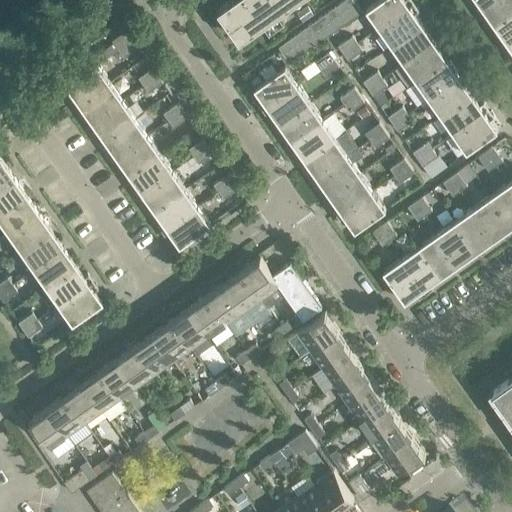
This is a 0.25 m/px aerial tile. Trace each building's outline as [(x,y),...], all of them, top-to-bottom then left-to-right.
[(295,0),(229,0),(218,8),(240,39),(295,0)] [(356,16),(344,0),(340,3),(351,19),(356,16)] [(353,0),(344,0),(356,16),(362,12),(353,0)] [(378,0),(366,9),(379,27),(414,2),(412,0),(378,0)] [(511,12),(511,0),(492,0),(482,7),(495,25),(511,12)] [(419,9),(414,2),(379,27),(391,45),(423,23),(415,12),(419,9)] [(351,19),(340,3),(335,7),(346,23),(351,19)] [(307,6),(296,14),(302,22),(313,14),(307,6)] [(346,23),(335,7),(329,10),(341,26),(346,23)] [(341,26),(329,10),(324,14),(336,30),(341,26)] [(511,39),(511,12),(495,25),(507,42),(511,39)] [(336,30),(324,14),(319,17),(331,33),(336,30)] [(331,33),(319,17),(314,21),(326,37),(331,33)] [(326,37),(314,21),(309,25),(321,41),(326,37)] [(435,40),(423,23),(391,45),(404,62),(435,40)] [(321,41),(309,25),(304,28),(315,44),(321,41)] [(315,44),(304,28),(299,32),(310,48),(315,44)] [(133,39),(128,32),(113,42),(118,49),(133,39)] [(310,48),(299,32),(294,35),(305,51),(310,48)] [(305,51),(294,35),(289,39),(300,55),(305,51)] [(352,35),(338,45),(343,52),(357,42),(352,35)] [(138,46),(133,39),(118,49),(123,56),(138,46)] [(300,55),(289,39),(284,42),(295,58),(300,55)] [(447,58),(435,40),(404,62),(416,80),(447,58)] [(295,58),(284,42),(278,46),(290,62),(295,58)] [(362,50),(357,42),(343,52),(348,60),(362,50)] [(98,64),(85,45),(54,67),(62,78),(58,81),(63,88),(98,64)] [(334,58),(329,51),(315,61),(320,69),(334,58)] [(339,66),(334,58),(320,69),(325,76),(339,66)] [(460,76),(447,58),(416,80),(429,98),(460,76)] [(111,81),(98,64),(63,88),(68,95),(72,93),(79,103),(111,81)] [(298,84),(285,66),(254,87),(262,99),(258,101),(263,108),(298,84)] [(158,74),(153,67),(138,77),(143,84),(158,74)] [(377,70),(363,81),(368,88),(382,78),(377,70)] [(163,82),(158,74),(143,84),(148,92),(163,82)] [(472,93),(460,76),(429,98),(441,115),(472,93)] [(387,85),(382,78),(368,88),(373,95),(387,85)] [(123,99),(111,81),(79,103),(92,121),(123,99)] [(311,102),(298,84),(263,108),(268,116),(272,113),(280,123),(311,102)] [(359,94),(354,87),(340,97),(345,104),(359,94)] [(480,104),(472,93),(441,115),(454,133),(489,108),(484,101),(480,104)] [(364,101),(359,94),(345,104),(350,111),(364,101)] [(135,117),(123,99),(92,121),(104,139),(135,117)] [(323,119),(311,102),(280,123),(292,141),(323,119)] [(183,110),(178,103),(163,113),(168,120),(183,110)] [(365,105),(358,110),(363,117),(370,112),(365,105)] [(402,106),(388,116),(393,123),(407,113),(402,106)] [(494,115),(489,108),(454,133),(467,151),(498,129),(490,118),(494,115)] [(188,117),(183,110),(168,120),(173,127),(188,117)] [(412,120),(407,113),(393,123),(398,130),(412,120)] [(148,134),(135,117),(104,139),(117,156),(148,134)] [(336,137),(323,119),(292,141),(305,159),(336,137)] [(384,129),(379,122),(365,132),(370,139),(384,129)] [(389,136),(384,129),(370,139),(375,146),(389,136)] [(160,152),(148,134),(117,156),(129,174),(160,152)] [(348,154),(336,137),(305,159),(317,176),(348,154)] [(208,145),(203,138),(188,148),(193,155),(208,145)] [(427,141),(413,151),(418,158),(432,148),(427,141)] [(213,153),(208,145),(193,155),(198,163),(213,153)] [(503,160),(493,146),(485,151),(496,165),(503,160)] [(437,155),(432,148),(418,158),(423,166),(437,155)] [(496,165),(485,151),(478,156),(488,170),(496,165)] [(173,170),(160,152),(129,174),(142,192),(173,170)] [(360,172),(348,154),(317,176),(329,194),(360,172)] [(409,164),(404,157),(390,167),(395,175),(409,164)] [(0,185),(13,176),(1,159),(0,159),(0,185)] [(414,172),(409,164),(395,175),(400,182),(414,172)] [(185,188),(173,170),(142,192),(154,210),(185,188)] [(467,185),(457,171),(450,176),(460,190),(467,185)] [(373,190),(360,172),(329,194),(337,204),(333,207),(338,214),(373,190)] [(233,181),(228,173),(213,184),(218,191),(233,181)] [(0,211),(26,194),(13,176),(0,185),(0,211)] [(460,190),(450,176),(443,181),(453,195),(460,190)] [(238,188),(233,181),(218,191),(223,198),(238,188)] [(511,189),(507,183),(490,195),(511,226),(511,225),(511,189)] [(198,205),(185,188),(154,210),(162,220),(158,223),(163,230),(198,205)] [(386,208),(373,190),(338,214),(343,221),(347,219),(355,230),(386,208)] [(38,212),(26,194),(0,211),(0,223),(7,233),(38,212)] [(511,226),(490,195),(472,207),(494,238),(511,226)] [(432,210),(422,196),(415,201),(425,215),(432,210)] [(425,215),(415,201),(407,206),(418,220),(425,215)] [(211,224),(198,205),(163,230),(168,237),(172,234),(180,245),(211,224)] [(494,238),(472,207),(454,220),(476,251),(494,238)] [(51,229),(38,212),(7,233),(20,251),(51,229)] [(397,235),(387,220),(379,225),(390,240),(397,235)] [(476,251),(454,220),(437,232),(459,263),(476,251)] [(390,240),(379,225),(372,231),(382,245),(390,240)] [(63,247),(51,229),(20,251),(32,269),(63,247)] [(459,263),(437,232),(419,245),(441,276),(459,263)] [(441,276),(419,245),(401,257),(426,292),(433,287),(430,283),(441,276)] [(76,265),(63,247),(32,269),(45,287),(76,265)] [(242,269),(262,298),(268,306),(285,293),(279,285),(280,285),(272,273),(260,256),(242,269)] [(426,292),(401,257),(383,270),(405,301),(416,293),(419,297),(426,292)] [(290,261),(287,263),(272,273),(280,285),(279,285),(285,293),(303,319),(322,306),(290,261)] [(83,276),(76,265),(45,287),(57,304),(92,280),(87,273),(83,276)] [(262,298),(242,269),(224,282),(244,310),(262,298)] [(7,276),(0,280),(0,291),(12,283),(7,276)] [(97,287),(92,280),(57,304),(70,323),(101,301),(93,290),(97,287)] [(244,310),(224,282),(207,294),(227,322),(244,310)] [(17,291),(12,283),(0,291),(0,297),(2,301),(17,291)] [(227,322),(207,294),(189,307),(209,335),(227,322)] [(209,335),(189,307),(171,319),(191,347),(209,335)] [(338,329),(325,311),(297,331),(310,349),(338,329)] [(31,312),(17,322),(22,329),(36,319),(31,312)] [(291,318),(281,325),(286,331),(296,324),(291,318)] [(42,326),(36,319),(22,329),(27,336),(42,326)] [(191,347),(171,319),(154,331),(174,360),(191,347)] [(286,331),(281,325),(271,332),(276,338),(286,331)] [(351,347),(338,329),(310,349),(322,367),(351,347)] [(174,360),(154,331),(136,344),(156,372),(174,360)] [(256,343),(246,350),(250,356),(260,349),(256,343)] [(156,372),(136,344),(118,356),(138,385),(156,372)] [(363,365),(351,347),(322,367),(335,384),(363,365)] [(250,356),(246,350),(236,356),(241,363),(250,356)] [(275,361),(268,352),(261,356),(268,366),(275,361)] [(138,385),(118,356),(101,369),(121,397),(138,385)] [(237,365),(234,368),(238,374),(242,371),(237,365)] [(375,382),(363,365),(335,384),(347,402),(375,382)] [(121,397),(101,369),(83,381),(103,409),(121,397)] [(225,374),(215,381),(220,388),(230,381),(225,374)] [(511,376),(493,390),(511,416),(511,376)] [(286,378),(279,382),(286,392),(293,388),(286,378)] [(103,409),(83,381),(65,394),(85,422),(103,409)] [(220,388),(215,381),(205,388),(210,395),(220,388)] [(388,400),(375,382),(347,402),(360,420),(388,400)] [(300,397),(293,388),(286,392),(293,402),(300,397)] [(85,422),(65,394),(48,406),(68,434),(85,422)] [(190,399),(180,406),(184,412),(194,406),(190,399)] [(400,417),(388,400),(360,420),(372,437),(400,417)] [(68,434),(48,406),(29,419),(49,447),(68,434)] [(184,412),(180,406),(170,413),(175,419),(184,412)] [(311,413),(304,418),(311,427),(318,423),(311,413)] [(413,435),(400,417),(372,437),(384,455),(413,435)] [(325,433),(318,423),(311,427),(318,437),(325,433)] [(154,424),(144,431),(149,437),(159,430),(154,424)] [(149,437),(144,431),(134,438),(139,444),(149,437)] [(426,453),(413,435),(384,455),(397,473),(426,453)] [(284,455),(279,448),(269,455),(274,462),(284,455)] [(119,449),(109,455),(114,462),(124,455),(119,449)] [(336,449),(329,453),(336,463),(343,458),(336,449)] [(114,462),(109,455),(99,462),(104,469),(114,462)] [(274,462),(269,455),(260,462),(264,469),(274,462)] [(350,468),(343,458),(336,463),(343,473),(350,468)] [(83,468),(64,481),(72,492),(90,479),(83,468)] [(354,499),(334,470),(315,483),(335,511),(354,499)] [(87,489),(95,500),(120,482),(112,471),(87,489)] [(249,480),(244,473),(234,480),(239,487),(249,480)] [(360,473),(349,481),(362,499),(373,491),(360,473)] [(239,487),(234,480),(224,487),(229,494),(239,487)] [(128,492),(120,482),(95,500),(102,510),(128,492)] [(334,511),(335,511),(315,483),(298,496),(309,511),(334,511)] [(121,511),(135,503),(128,492),(102,510),(103,511),(121,511)] [(242,492),(234,498),(241,508),(249,503),(242,492)] [(309,511),(298,496),(280,508),(282,511),(309,511)] [(213,505),(209,498),(199,505),(204,511),(213,505)] [(141,511),(135,503),(121,511),(141,511)]
